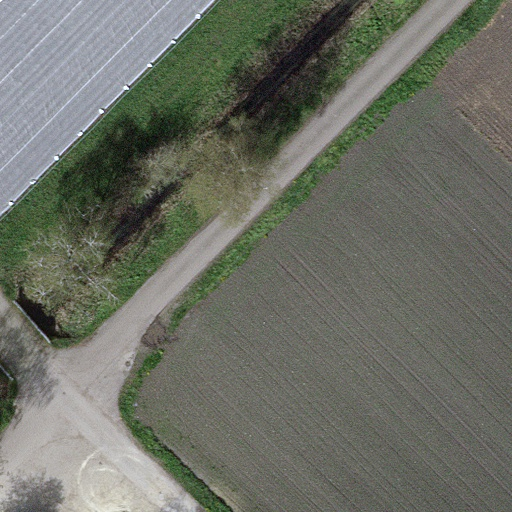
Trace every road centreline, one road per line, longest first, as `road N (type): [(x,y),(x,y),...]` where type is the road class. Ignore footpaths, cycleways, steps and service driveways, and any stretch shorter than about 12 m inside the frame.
road 1 (track): [(0,470),(463,0)]
road 2 (track): [(59,406),(165,511)]
